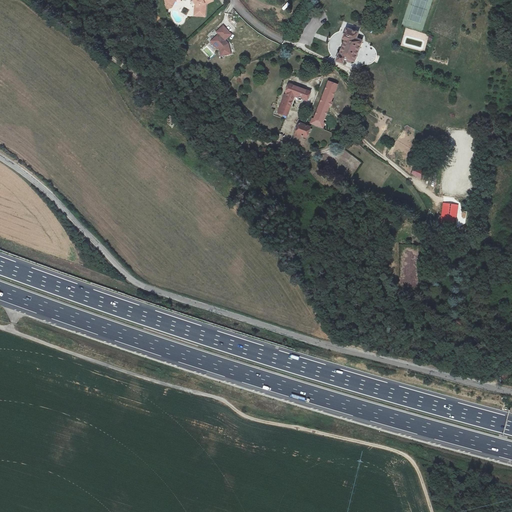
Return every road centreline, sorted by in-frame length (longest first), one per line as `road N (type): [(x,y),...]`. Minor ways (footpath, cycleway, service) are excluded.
road 1 (unclassified): [(511,393),(145,287),(0,157)]
road 2 (motorway): [(511,426),(242,348),(0,265)]
road 3 (motorway): [(0,291),(237,372),(511,451)]
road 4 (track): [(0,325),(218,396),(239,415),(400,453),(414,466),(430,511)]
road 5 (residential): [(349,131),(357,112),(347,73),(256,26),(232,0)]
